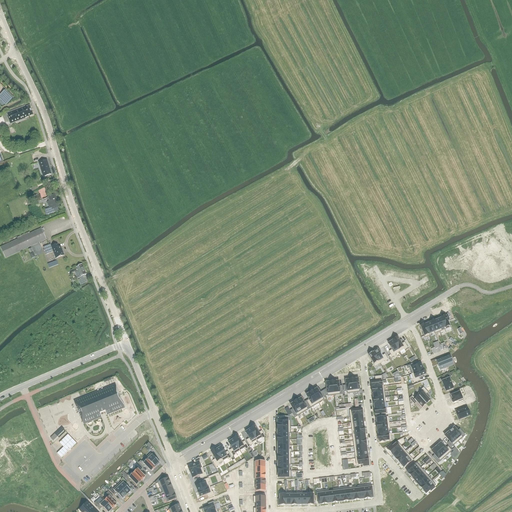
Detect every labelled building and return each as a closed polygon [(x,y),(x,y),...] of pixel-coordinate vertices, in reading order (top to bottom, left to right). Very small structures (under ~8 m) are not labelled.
[(0,97),(7,104),(13,98),(6,90),(0,95),(0,97)] [(8,117),(10,125),(25,119),(25,118),(33,115),(29,106),(25,107),(25,106),(7,113),(7,114),(8,117)] [(39,162),(43,177),(51,174),(47,160),(39,162)] [(32,204),(42,200),(40,195),(30,198),(32,204)] [(57,207),(59,206),(57,199),(56,199),(55,195),(48,198),(49,201),(47,202),(49,208),(44,210),(46,215),(58,211),(57,207)] [(0,247),(5,258),(46,239),(41,228),(0,247)] [(58,247),(57,244),(51,246),(51,244),(43,247),(46,255),(53,252),(56,258),(64,255),(61,246),(58,247)] [(74,272),(77,278),(86,275),(82,265),(67,272),(68,275),(73,273),(74,272)] [(441,319),(440,319),(445,330),(450,328),(448,321),(449,321),(447,317),(446,317),(446,316),(441,318),(441,319)] [(440,319),(435,321),(440,332),(445,330),(440,319)] [(435,321),(430,323),(434,332),(435,334),(440,332),(435,321)] [(430,323),(425,325),(429,334),(434,332),(430,323)] [(425,325),(420,327),(425,338),(430,336),(429,334),(425,325)] [(397,338),(393,341),(399,352),(404,349),(404,350),(407,348),(404,343),(401,344),(397,338)] [(392,341),(388,344),(392,350),(389,352),(392,357),(395,355),(399,352),(393,341),(392,341)] [(373,352),(380,364),(384,361),(385,362),(388,360),(384,355),(382,356),(378,350),(373,352)] [(373,352),(368,355),(375,367),(380,364),(373,352)] [(440,359),(436,361),(438,365),(440,369),(450,365),(448,361),(450,361),(451,360),(450,356),(450,355),(443,358),(440,359)] [(413,364),(405,367),(406,371),(409,370),(411,374),(423,370),(423,369),(421,364),(414,367),(413,364)] [(423,370),(411,374),(413,379),(412,380),(414,383),(419,381),(418,378),(425,375),(423,370)] [(449,378),(441,381),(446,392),(453,389),(449,378)] [(346,386),(343,386),(344,392),(347,391),(347,394),(353,393),(352,380),(345,381),(346,386)] [(338,381),(332,382),(334,395),(343,394),(342,386),(339,387),(338,381)] [(327,389),(322,391),(325,396),(327,395),(327,396),(334,395),(332,382),(326,383),(327,389)] [(74,401),(83,425),(101,417),(100,414),(101,413),(105,412),(107,415),(125,408),(119,394),(115,384),(74,401)] [(421,391),(417,394),(426,404),(430,401),(425,395),(427,393),(423,388),(421,390),(421,391)] [(457,393),(450,396),(452,399),(451,400),(452,403),(458,401),(458,402),(463,400),(461,395),(464,394),(462,388),(456,391),(457,393)] [(317,389),(311,392),(318,403),(324,400),(322,398),(325,396),(322,391),(319,393),(317,389)] [(311,392),(306,395),(309,400),(306,401),(310,408),(318,403),(311,392)] [(412,396),(409,399),(414,404),(417,402),(422,408),(426,404),(417,394),(413,398),(412,396)] [(301,398),(296,402),(302,413),(310,408),(306,401),(304,403),(301,398)] [(296,402),(290,405),(293,409),(290,411),(294,418),(302,413),(296,402)] [(464,407),(456,410),(457,413),(456,413),(457,415),(459,420),(470,416),(467,409),(465,409),(464,407)] [(362,409),(349,411),(350,417),(362,416),(362,409)] [(284,416),(277,417),(277,427),(290,427),(290,420),(284,421),(284,416)] [(255,426),(250,429),(257,440),(261,438),(262,439),(265,437),(262,431),(259,433),(255,426)] [(55,434),(51,438),(53,441),(57,436),(58,436),(57,436),(63,430),(64,430),(62,428),(55,434)] [(454,428),(449,432),(458,442),(465,436),(460,430),(457,432),(454,428)] [(250,429),(245,432),(249,439),(246,440),(250,446),(253,444),(252,443),(257,440),(250,429)] [(449,432),(444,436),(448,440),(446,442),(451,448),(458,442),(449,432)] [(388,435),(378,436),(379,442),(384,442),(384,441),(391,440),(390,434),(388,434),(388,435)] [(63,447),(57,453),(61,458),(76,443),(68,435),(59,443),(63,447)] [(238,437),(233,440),(240,451),(244,448),(245,450),(248,448),(244,442),(242,443),(238,437)] [(233,440),(228,443),(232,449),(229,451),(233,456),(236,454),(235,453),(240,451),(233,440)] [(391,446),(387,449),(392,455),(401,447),(397,442),(392,447),(391,446)] [(441,443),(436,447),(445,457),(452,451),(448,447),(446,449),(441,443)] [(216,450),(223,461),(227,458),(228,459),(231,457),(228,452),(225,454),(221,447),(216,450)] [(401,447),(392,455),(396,459),(395,459),(396,459),(405,451),(401,447)] [(436,447),(431,451),(435,455),(432,457),(438,463),(445,457),(436,447)] [(216,450),(211,453),(215,459),(212,461),(216,467),(219,465),(218,464),(223,461),(216,450)] [(405,451),(396,459),(399,464),(409,455),(405,451)] [(150,454),(146,458),(155,468),(160,463),(150,454)] [(409,455),(399,464),(400,464),(403,468),(413,460),(409,455)] [(368,457),(355,459),(356,465),(363,465),(363,466),(369,466),(368,457)] [(141,461),(138,463),(143,468),(145,466),(151,472),(155,468),(146,458),(142,462),(141,461)] [(195,465),(188,468),(190,473),(202,468),(200,463),(201,463),(199,458),(193,461),(195,465)] [(416,463),(407,472),(410,476),(420,468),(416,463)] [(136,467),(132,472),(141,481),(145,477),(140,471),(142,469),(137,464),(135,466),(136,467)] [(202,468),(190,473),(192,478),(199,475),(200,478),(206,476),(205,473),(204,473),(202,468)] [(420,468),(410,476),(414,481),(424,472),(425,471),(424,469),(422,471),(420,468)] [(124,472),(121,474),(129,482),(131,480),(137,486),(141,481),(132,472),(127,476),(124,472)] [(424,472),(414,481),(418,485),(428,477),(424,472)] [(428,477),(418,485),(422,489),(431,481),(428,477)] [(121,481),(117,485),(127,495),(131,491),(125,485),(127,483),(123,478),(120,480),(121,481)] [(168,478),(157,483),(160,488),(162,487),(170,484),(168,478)] [(203,484),(196,487),(198,492),(210,487),(208,482),(210,482),(208,478),(201,481),(203,484)] [(431,481),(422,489),(426,494),(430,490),(430,491),(434,488),(434,487),(435,485),(431,481)] [(170,484),(162,487),(164,492),(172,489),(170,484)] [(112,488),(109,491),(114,496),(117,493),(122,499),(127,495),(117,485),(113,490),(112,488)] [(210,487),(198,492),(200,497),(207,495),(208,497),(214,495),(213,492),(212,492),(210,487)] [(172,489),(164,492),(166,497),(174,494),(172,489)] [(107,495),(103,499),(112,509),(116,505),(111,499),(113,497),(108,492),(106,494),(107,495)] [(166,497),(165,497),(167,503),(176,499),(174,494),(166,497)] [(96,501),(94,504),(100,509),(102,507),(106,511),(109,511),(112,509),(103,499),(98,503),(96,501)] [(209,507),(203,509),(204,511),(211,511),(217,510),(213,501),(208,504),(209,507)] [(96,511),(89,503),(86,506),(86,505),(81,509),(84,511),(96,511)]
